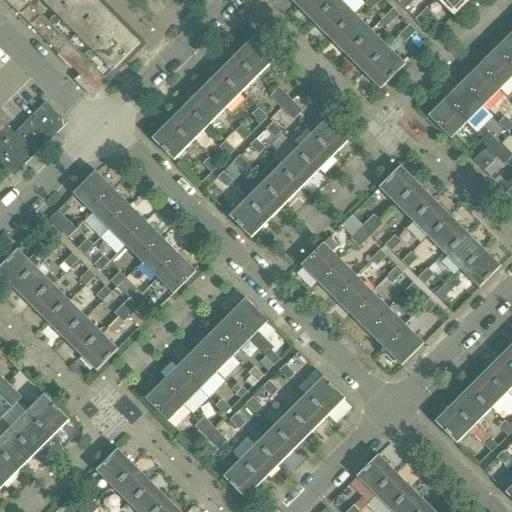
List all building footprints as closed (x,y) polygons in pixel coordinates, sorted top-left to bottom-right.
[(5,0),(22,17),(39,0),(5,0)] [(39,0),(22,17),(39,34),(60,13),(47,0),(39,0)] [(47,0),(60,13),(72,0),(47,0)] [(72,0),(60,13),(77,30),(101,6),(94,0),(72,0)] [(302,0),(296,7),(313,23),(336,0),(302,0)] [(336,0),(313,23),(330,40),(355,15),(340,0),(336,0)] [(381,0),(369,0),(365,5),(371,11),(381,0)] [(402,0),(399,4),(405,10),(414,0),(402,0)] [(437,0),(454,17),(470,0),(437,0)] [(77,30),(96,49),(120,25),(115,20),(111,17),(105,10),(103,8),(101,6),(77,30)] [(399,15),(393,9),(382,21),(388,27),(399,15)] [(415,21),(421,27),(433,15),(427,9),(415,21)] [(39,34),(56,51),(77,30),(60,13),(39,34)] [(330,40),(346,57),(372,31),(355,15),(330,40)] [(120,25),(96,49),(115,69),(125,58),(126,59),(127,57),(138,46),(140,45),(138,43),(128,33),(120,25)] [(410,26),(403,33),(398,38),(404,44),(416,32),(410,26)] [(56,51),(75,70),(96,49),(77,30),(56,51)] [(346,57),(363,73),(388,48),(372,31),(346,57)] [(511,38),(510,36),(493,52),(511,71),(511,38)] [(252,39),(236,55),(258,77),(274,61),(252,39)] [(388,48),(363,73),(380,91),(406,65),(388,48)] [(96,49),(75,70),(80,75),(74,81),(89,95),(91,94),(90,94),(101,83),(103,82),(102,82),(113,71),(115,70),(114,70),(115,69),(96,49)] [(511,71),(493,52),(477,69),(499,91),(511,78),(511,71)] [(236,55),(220,71),(242,93),(258,77),(236,55)] [(477,69),(460,85),(483,108),(499,91),(477,69)] [(220,71),(204,88),(226,110),(242,93),(220,71)] [(460,85),(446,100),(468,122),(483,108),(460,85)] [(204,88),(188,104),(210,126),(226,110),(204,88)] [(270,97),(276,103),(285,95),(279,89),(270,97)] [(276,103),(282,109),(291,100),(285,95),(276,103)] [(282,109),(288,115),(296,106),(291,100),(282,109)] [(468,122),(446,100),(428,117),(451,140),(468,122)] [(33,116),(32,117),(50,134),(51,134),(51,133),(62,122),(63,121),(46,103),(44,105),(45,105),(33,116)] [(188,104),(171,120),(193,142),(210,126),(188,104)] [(296,106),(288,115),(293,120),(302,112),(296,106)] [(267,118),(258,109),(252,115),(261,124),(267,118)] [(8,128),(0,136),(0,162),(11,173),(13,172),(12,172),(24,160),(24,161),(25,159),(36,148),(37,148),(38,146),(49,135),(50,134),(32,117),(32,118),(21,129),(20,129),(15,135),(8,128)] [(330,117),(314,132),(336,154),(352,139),(330,117)] [(499,124),(508,133),(511,128),(511,124),(505,118),(499,124)] [(0,136),(8,128),(0,119),(0,136)] [(193,142),(171,120),(152,140),(174,162),(193,142)] [(273,124),(267,130),(276,139),(282,133),(273,124)] [(236,132),(245,141),(251,135),(242,126),(236,132)] [(314,132),(297,148),(319,170),(336,154),(314,132)] [(481,142),(487,147),(495,139),(490,133),(481,142)] [(485,152),(489,157),(501,144),(495,139),(487,147),(488,149),(485,152)] [(256,140),(250,146),(259,155),(265,149),(256,140)] [(219,148),(228,157),(234,151),(226,142),(219,148)] [(501,144),(489,157),(494,162),(484,172),(490,178),(500,168),(495,163),(507,150),(501,144)] [(297,148),(281,165),(303,187),(319,170),(297,148)] [(511,156),(511,155),(507,150),(495,163),(500,168),(511,156)] [(489,157),(485,152),(483,151),(474,161),(484,172),(494,162),(489,157)] [(240,156),(234,163),(243,171),(249,165),(240,156)] [(203,165),(212,174),(218,167),(209,158),(203,165)] [(260,176),(264,181),(286,203),(303,187),(281,165),(276,160),(260,176)] [(379,189),(395,205),(417,183),(401,167),(379,189)] [(73,195),(93,214),(115,191),(96,172),(73,195)] [(223,173),(217,179),(226,188),(232,182),(223,173)] [(264,181),(248,197),(270,219),(286,203),(264,181)] [(395,205),(411,221),(433,199),(417,183),(395,205)] [(93,214),(109,231),(132,208),(115,191),(93,214)] [(270,219),(248,197),(229,216),(250,238),(270,219)] [(411,221),(427,237),(449,215),(433,199),(411,221)] [(109,231),(125,247),(148,224),(132,208),(109,231)] [(49,220),(62,233),(67,227),(55,215),(49,220)] [(427,237),(443,254),(465,231),(449,215),(427,237)] [(344,225),(354,236),(356,233),(363,228),(352,217),(344,225)] [(375,217),(371,221),(369,223),(378,231),(384,226),(375,217)] [(369,223),(363,228),(372,237),(378,231),(369,223)] [(67,227),(62,233),(68,239),(77,230),(71,224),(67,227)] [(125,247),(142,263),(164,241),(148,224),(125,247)] [(363,228),(356,233),(366,243),(372,237),(363,228)] [(443,254),(460,270),(482,248),(465,231),(443,254)] [(356,233),(354,236),(350,239),(353,242),(360,249),(366,243),(356,233)] [(386,246),(392,252),(401,243),(395,237),(386,246)] [(63,244),(57,238),(48,247),(54,253),(63,244)] [(301,266),(318,283),(340,260),(332,253),(338,247),(330,239),(324,245),(324,244),(323,244),(301,266)] [(78,249),(84,255),(93,246),(87,240),(78,249)] [(142,263),(158,279),(181,257),(164,241),(142,263)] [(482,248),(460,270),(479,289),(501,267),(482,248)] [(0,268),(0,275),(16,291),(37,269),(45,261),(37,253),(29,261),(18,250),(0,268)] [(387,257),(380,251),(372,260),(378,266),(387,257)] [(402,262),(408,268),(417,259),(411,253),(402,262)] [(79,260),(73,254),(61,267),(67,273),(79,260)] [(95,265),(101,272),(110,263),(104,257),(95,265)] [(181,257),(158,279),(174,295),(196,273),(181,257)] [(318,283),(333,299),(356,276),(340,260),(318,283)] [(403,273),(397,267),(388,276),(394,282),(403,273)] [(32,308),(54,286),(58,281),(50,273),(46,277),(37,269),(16,291),(32,308)] [(419,278),(425,284),(434,275),(428,269),(419,278)] [(95,277),(89,271),(81,280),(87,286),(95,277)] [(111,282),(117,288),(126,279),(120,273),(111,282)] [(333,299),(350,315),(372,292),(356,276),(333,299)] [(419,290),(413,284),(405,293),(411,299),(419,290)] [(32,308),(48,324),(70,302),(54,286),(32,308)] [(435,295),(441,301),(450,292),(444,286),(435,295)] [(112,293),(111,293),(106,287),(97,296),(103,302),(110,295),(112,293)] [(138,291),(132,297),(141,306),(147,300),(138,291)] [(350,315),(366,331),(388,309),(372,292),(350,315)] [(132,297),(126,303),(135,312),(141,306),(132,297)] [(246,300),(227,319),(249,341),(268,322),(246,300)] [(436,306),(430,300),(421,309),(427,315),(436,306)] [(48,324),(65,340),(87,318),(70,302),(48,324)] [(126,303),(120,309),(129,317),(129,318),(138,327),(143,322),(134,313),(135,312),(126,303)] [(129,317),(120,309),(115,314),(119,319),(109,329),(113,334),(129,318),(129,317)] [(366,331),(382,348),(405,325),(388,309),(366,331)] [(65,340),(81,357),(103,335),(87,318),(65,340)] [(227,319),(210,335),(233,358),(249,341),(227,319)] [(405,325),(382,348),(402,367),(424,344),(405,325)] [(103,335),(81,357),(97,372),(118,350),(103,335)] [(210,335),(194,352),(216,374),(233,358),(210,335)] [(511,345),(503,354),(511,363),(511,345)] [(265,357),(274,366),(280,360),(271,351),(265,357)] [(194,352),(177,368),(200,391),(216,374),(194,352)] [(511,363),(503,354),(487,371),(509,393),(511,389),(511,363)] [(285,365),(279,371),(288,380),(294,374),(285,365)] [(177,368),(161,384),(184,407),(200,391),(177,368)] [(251,376),(258,383),(264,377),(255,368),(249,374),(251,376)] [(487,371),(470,387),(492,409),(509,393),(487,371)] [(252,388),(258,383),(251,376),(246,381),(252,388)] [(324,377),(304,397),(326,419),(346,399),(324,377)] [(269,382),(263,388),(272,397),(278,391),(269,382)] [(0,390),(0,396),(4,401),(14,391),(7,384),(0,390)] [(184,407),(161,384),(146,400),(168,422),(184,407)] [(232,390),(241,399),(247,393),(238,384),(232,390)] [(470,387),(454,403),(476,425),(492,409),(470,387)] [(14,391),(4,401),(12,408),(21,398),(14,391)] [(44,395),(27,413),(52,438),(70,421),(44,395)] [(304,397),(288,413),(310,435),(326,419),(304,397)] [(253,398),(247,404),(255,413),(261,407),(253,398)] [(216,407),(225,415),(231,409),(222,400),(216,407)] [(480,430),(476,425),(454,403),(435,423),(457,445),(467,434),(470,437),(474,436),(480,430)] [(27,413),(10,429),(36,455),(52,438),(27,413)] [(288,413),(272,429),(294,451),(310,435),(288,413)] [(236,415),(230,421),(239,430),(245,423),(236,415)] [(195,428),(201,433),(210,424),(204,419),(195,428)] [(499,428),(508,437),(511,432),(511,428),(505,422),(499,428)] [(201,433),(207,439),(216,430),(210,424),(201,433)] [(10,429),(0,439),(0,452),(19,471),(36,455),(10,429)] [(272,429),(255,446),(277,468),(294,451),(272,429)] [(207,439),(213,445),(221,436),(216,430),(207,439)] [(221,436),(213,445),(218,450),(227,442),(221,436)] [(482,444),(491,453),(497,447),(488,438),(482,444)] [(255,446),(239,462),(261,484),(277,468),(255,446)] [(96,472),(112,488),(134,466),(118,450),(96,472)] [(0,452),(0,485),(2,488),(19,471),(0,452)] [(497,458),(497,459),(506,467),(511,461),(503,452),(497,458)] [(356,477),(376,497),(398,475),(379,455),(356,477)] [(261,484),(239,462),(223,478),(245,500),(261,484)] [(112,488),(128,503),(150,481),(134,466),(112,488)] [(376,497),(391,511),(393,511),(414,491),(398,475),(376,497)] [(128,503),(136,511),(152,511),(166,498),(150,481),(128,503)] [(393,511),(426,511),(431,508),(414,491),(393,511)] [(152,511),(180,511),(166,498),(152,511)] [(91,499),(85,505),(92,511),(95,511),(100,508),(91,499)]
